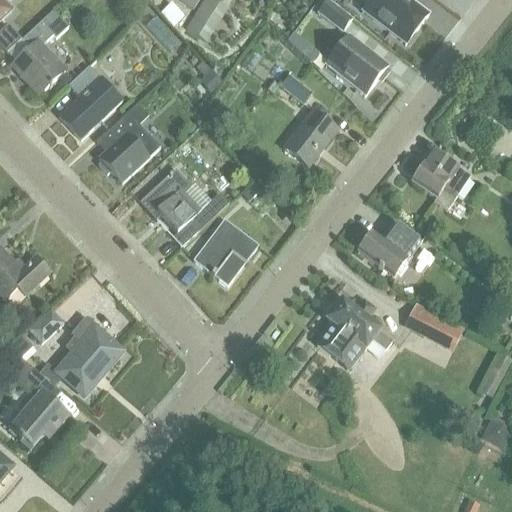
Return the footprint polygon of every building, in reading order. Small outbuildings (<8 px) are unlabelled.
[(0,0),(0,25),(12,14),(0,1),(0,0)] [(173,0),(194,13),(200,0),(173,0)] [(208,0),(206,0),(186,33),(207,47),(227,12),(208,0)] [(372,0),(362,14),(373,22),(402,45),(404,42),(406,39),(413,30),(417,34),(424,23),(429,18),(410,4),(405,0),(372,0)] [(327,5),(318,17),(342,35),(351,23),(327,5)] [(171,6),(160,16),(173,30),(184,20),(171,6)] [(28,52),(15,65),(23,73),(18,78),(39,100),(66,75),(45,53),(43,50),(54,40),(57,43),(70,31),(54,15),(42,26),(22,45),(28,52)] [(7,28),(0,34),(0,48),(7,55),(21,42),(7,28)] [(336,55),(325,69),(332,75),(365,100),(369,95),(378,83),(381,86),(383,83),(390,75),(386,72),(388,70),(380,64),(370,56),(369,57),(364,53),(364,52),(349,40),(336,55)] [(196,62),(191,67),(196,73),(202,68),(196,62)] [(80,103),(60,121),(81,144),(123,105),(103,83),(100,85),(88,72),(68,91),(80,103)] [(211,75),(200,84),(210,95),(220,85),(211,75)] [(305,109),(313,98),(290,81),(282,92),(305,109)] [(144,116),(137,109),(96,146),(106,156),(98,163),(102,166),(99,169),(107,178),(110,175),(113,179),(114,178),(118,182),(117,183),(121,188),(149,163),(148,163),(160,152),(135,125),(144,116)] [(309,173),(338,134),(313,115),(284,154),(309,173)] [(198,176),(212,163),(193,145),(180,158),(198,176)] [(424,167),(412,186),(437,203),(436,205),(449,213),(456,203),(471,180),(433,155),(425,168),(424,167)] [(175,174),(139,207),(156,225),(161,220),(177,238),(189,227),(198,237),(217,219),(229,209),(220,198),(211,206),(196,189),(192,193),(175,174)] [(260,193),(255,188),(243,199),(248,204),(260,193)] [(228,291),(259,250),(225,225),(194,265),(228,291)] [(393,283),(420,247),(395,228),(383,245),(372,237),(358,256),(393,283)] [(418,263),(433,272),(439,261),(424,252),(418,263)] [(25,301),(50,278),(36,263),(22,276),(0,253),(0,298),(6,305),(19,294),(25,301)] [(331,328),(314,350),(349,378),(374,345),(386,354),(393,345),(365,323),(373,313),(362,304),(354,315),(342,305),(327,325),(331,328)] [(463,336),(414,312),(403,335),(439,352),(450,357),(451,358),(452,359),(461,341),(463,337),(463,336)] [(30,335),(42,347),(63,328),(52,315),(30,335)] [(40,379),(56,392),(64,382),(85,401),(123,356),(101,337),(95,332),(87,325),(76,338),(84,344),(57,376),(48,369),(40,379)] [(27,394),(40,379),(19,361),(6,376),(27,394)] [(511,368),(499,362),(481,399),(493,405),(511,368)] [(41,396),(10,432),(20,441),(19,442),(22,445),(22,446),(31,454),(44,439),(51,431),(56,435),(69,420),(41,396)] [(492,422),(481,445),(504,456),(511,442),(506,429),(492,422)] [(0,486),(14,471),(0,459),(0,486)]
